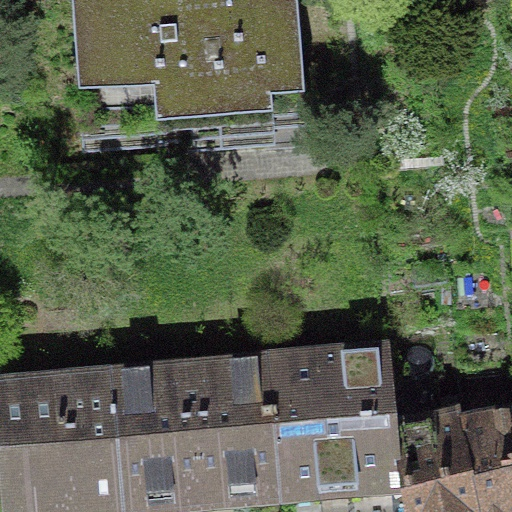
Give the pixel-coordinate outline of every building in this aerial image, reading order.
[(184,8),(77,16),(86,138),(165,132),(166,150),(302,140),(291,0),(198,0),(199,6),(184,8)] [(267,369),(279,503),(321,498),(355,495),(355,497),(358,497),(357,485),(400,477),(393,432),(388,382),(386,359),(267,369)] [(279,503),(267,369),(112,383),(124,511),(173,511),(205,509),(279,503)] [(475,511),(462,430),(460,419),(436,424),(433,378),(388,382),(393,432),(400,477),(406,511),(475,511)] [(124,511),(112,383),(0,393),(0,446),(5,511),(124,511)] [(511,511),(511,422),(462,430),(475,511),(511,511)]
